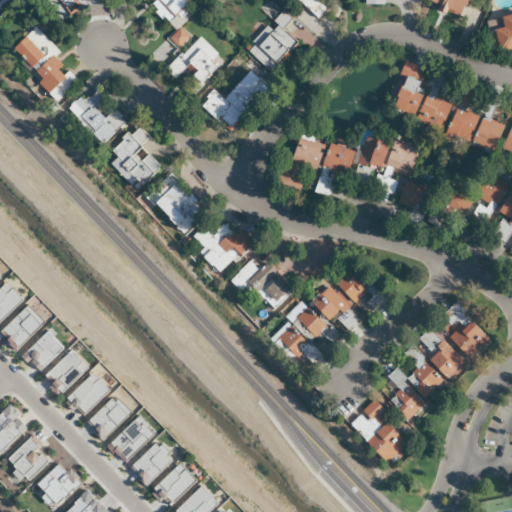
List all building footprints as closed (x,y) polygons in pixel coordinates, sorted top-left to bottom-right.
[(47,0),(48,11),(103,6),(102,0),(47,0)] [(296,0),(317,19),(326,8),(321,4),(323,0),(296,0)] [(457,17),(464,0),(427,0),(426,3),(457,17)] [(245,50),(270,71),(295,42),(281,29),(290,19),(280,10),(245,50)] [(511,13),(485,17),(489,52),(511,48),(511,13)] [(58,52),(33,26),(9,48),(56,99),(76,81),(53,57),(58,52)] [(217,66),(210,59),(215,54),(198,36),(163,68),(174,79),(185,69),(198,84),(217,66)] [(441,98),(448,80),(403,62),(386,109),(439,129),(450,101),(441,98)] [(223,99),(208,87),(195,103),(231,132),(267,87),(246,70),(223,99)] [(112,108),(102,117),(95,110),(105,101),(95,89),(83,100),(78,96),(66,108),(100,144),(124,121),(112,108)] [(443,136),(493,152),(501,124),(489,121),(495,102),(482,98),(477,114),(464,111),(468,97),(456,93),(443,136)] [(511,124),(510,123),(500,150),(511,154),(511,124)] [(108,164),(133,191),(159,168),(139,145),(148,137),(136,124),(109,149),(115,157),(108,164)] [(295,133),(281,184),(328,197),(334,175),(349,179),(348,184),(394,196),(390,211),(422,219),(432,177),(422,175),(424,166),(414,164),(419,145),(360,130),(355,149),(295,133)] [(146,193),(179,234),(204,214),(170,173),(146,193)] [(468,198),(444,186),(427,222),(438,227),(443,217),(456,224),(469,196),(495,208),(505,186),(479,174),(468,198)] [(511,229),(511,192),(509,191),(484,233),(503,245),(511,229)] [(210,234),(201,226),(190,236),(201,248),(196,252),(216,274),(248,245),(226,220),(210,234)] [(511,243),(501,263),(511,269),(511,243)] [(258,268),(249,259),(231,277),(267,315),(291,291),(264,263),(258,268)] [(385,302),(352,263),(331,281),(351,305),(359,298),(371,313),(385,302)] [(308,302),(328,324),(335,318),(347,331),(359,320),(325,286),(308,302)] [(284,318),(290,324),(279,335),(308,364),(317,354),(307,344),(324,327),(299,302),(284,318)] [(488,340),(453,302),(432,322),(467,360),(488,340)] [(462,362),(427,327),(411,343),(412,343),(400,355),(413,367),(403,377),(394,368),(385,378),(398,390),(386,402),(404,420),(462,362)] [(347,425),(386,463),(405,444),(382,422),(388,417),(371,400),(347,425)]
